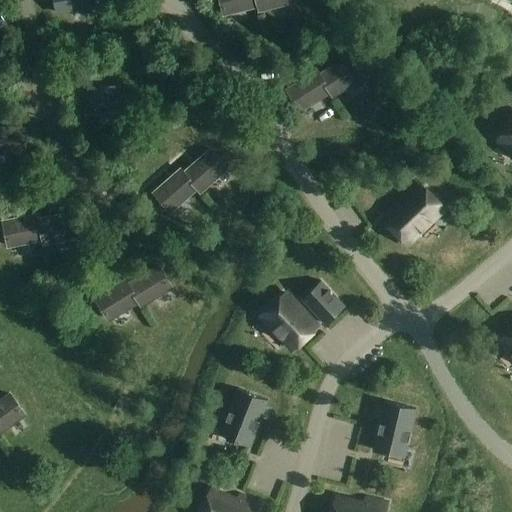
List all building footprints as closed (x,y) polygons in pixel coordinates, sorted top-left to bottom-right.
[(92,7),(90,0),(54,0),(57,13),(92,7)] [(220,0),(224,15),(258,7),(256,0),(220,0)] [(256,0),(258,7),(259,12),(294,3),(292,0),(256,0)] [(0,34),(8,29),(0,16),(0,34)] [(349,56),(319,75),(330,93),(333,97),(363,78),(349,56)] [(330,93),(319,75),(317,71),(287,89),(300,111),(330,93)] [(120,113),(119,87),(79,89),(80,115),(120,113)] [(511,124),(499,141),(511,151),(511,124)] [(25,129),(0,128),(0,154),(25,154),(25,129)] [(184,173),(197,189),(200,192),(227,169),(210,150),(184,173)] [(197,189),(184,173),(180,169),(154,192),(171,212),(197,189)] [(385,220),(408,244),(443,210),(417,182),(402,197),(405,200),(385,220)] [(74,212),(39,219),(43,240),(44,245),(79,238),(74,212)] [(43,240),(39,219),(38,215),(4,221),(9,247),(43,240)] [(129,284),(139,302),(142,307),(172,289),(159,267),(129,284)] [(139,302),(129,284),(126,280),(96,298),(109,320),(139,302)] [(302,299),(326,325),(345,308),(321,282),(302,299)] [(262,317),(293,350),(317,327),(286,294),(262,317)] [(511,331),(501,341),(511,354),(511,331)] [(250,447),(268,401),(240,390),(222,436),(250,447)] [(10,394),(0,401),(0,433),(25,415),(10,394)] [(374,451),(396,456),(403,458),(415,409),(385,402),(374,451)] [(256,511),(259,506),(240,498),(238,502),(212,490),(202,511),(256,511)] [(337,498),(333,511),(385,511),(387,505),(366,500),(365,505),(337,498)]
